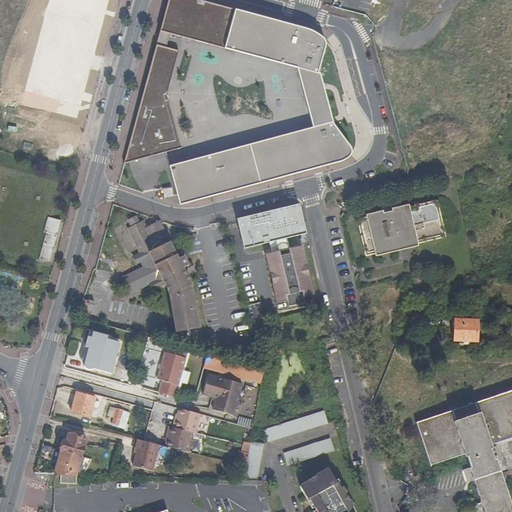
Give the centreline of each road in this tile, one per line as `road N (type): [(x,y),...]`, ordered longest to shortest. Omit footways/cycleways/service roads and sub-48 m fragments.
road 1 (residential): [(308,185),(384,511)]
road 2 (residential): [(257,0),(349,28),(378,116),(378,150),(364,166),(308,185)]
road 3 (residential): [(91,186),(191,214),(308,185)]
road 4 (secondary): [(39,382),(91,186)]
road 5 (secondary): [(91,186),(142,0)]
road 6 (unknown): [(272,4),(308,185)]
road 7 (secondary): [(5,511),(39,382)]
road 8 (unknown): [(291,511),(277,449),(328,432)]
